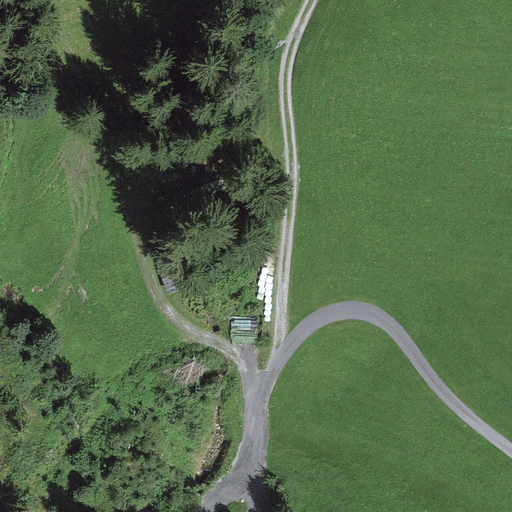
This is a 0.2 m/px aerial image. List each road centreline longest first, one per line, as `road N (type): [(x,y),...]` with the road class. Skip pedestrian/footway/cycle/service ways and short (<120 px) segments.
road 1 (track): [(21,0),(130,198),(184,331),(272,391)]
road 2 (track): [(311,0),(293,29),(282,83),(291,130),(291,359)]
road 3 (track): [(291,359),(322,330),(357,313),(389,318),(459,421),(511,460)]
road 4 (track): [(291,359),(231,480),(231,511)]
road 5 (unclassified): [(264,412),(151,511)]
